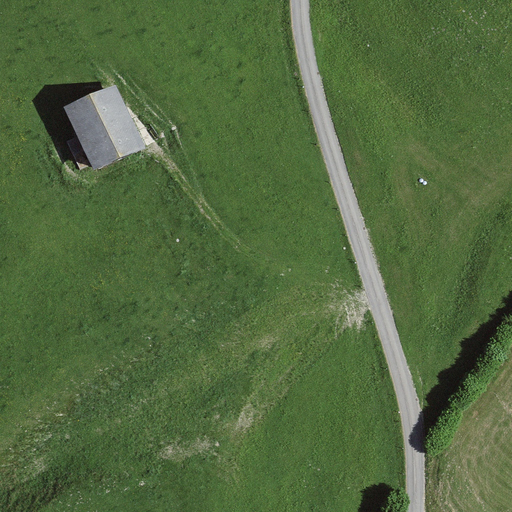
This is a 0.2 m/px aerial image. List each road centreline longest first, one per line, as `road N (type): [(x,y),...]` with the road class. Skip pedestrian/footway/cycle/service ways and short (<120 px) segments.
road 1 (unclassified): [(300,0),(308,71),(403,378),(415,511)]
road 2 (track): [(371,277),(325,287),(262,257),(205,207),(164,142)]
